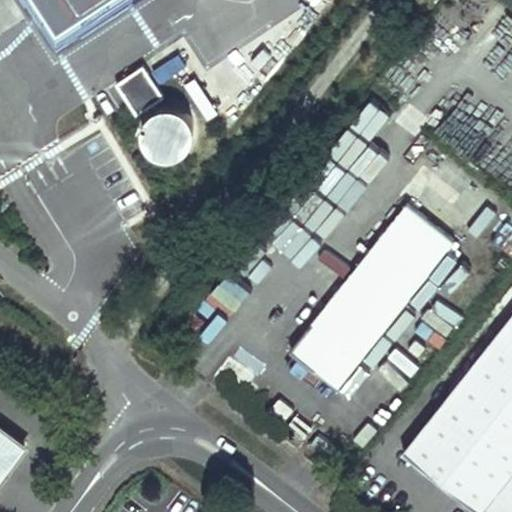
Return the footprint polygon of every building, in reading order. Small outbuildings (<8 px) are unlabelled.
[(131,0),(25,0),(56,48),(131,0)] [(161,82),(187,68),(179,53),(153,66),(161,82)] [(136,115),(165,97),(146,66),(117,84),(136,115)] [(147,109),(144,152),(193,156),(196,113),(147,109)] [(397,206),(281,350),(332,391),(448,244),(397,206)] [(511,511),(511,306),(395,453),(469,511),(511,511)] [(0,426),(0,474),(23,443),(0,426)]
